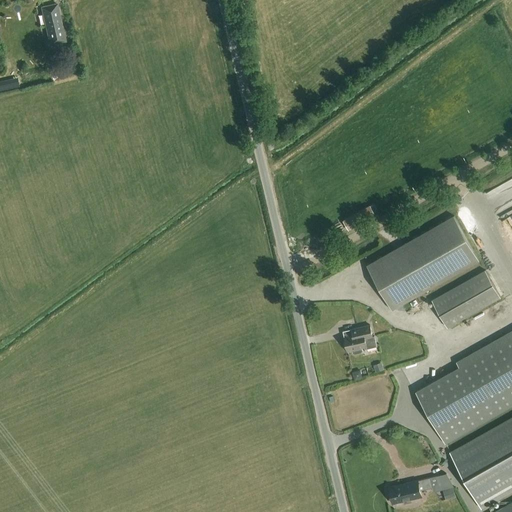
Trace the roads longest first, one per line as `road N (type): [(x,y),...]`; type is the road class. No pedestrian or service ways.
road 1 (unclassified): [(222,0),(344,511)]
road 2 (track): [(263,176),(494,0)]
road 3 (track): [(287,272),(511,146)]
